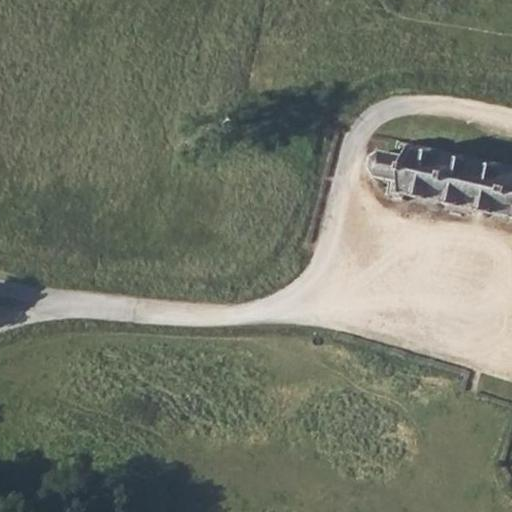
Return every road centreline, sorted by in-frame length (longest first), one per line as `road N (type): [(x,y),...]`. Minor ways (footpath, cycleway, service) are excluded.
road 1 (unclassified): [(370,117),(347,159),(319,267),(283,306),(207,320),(0,300)]
road 2 (track): [(511,125),(427,108),(370,117)]
